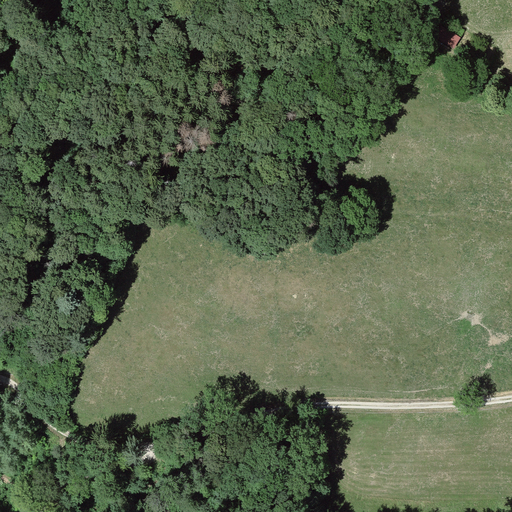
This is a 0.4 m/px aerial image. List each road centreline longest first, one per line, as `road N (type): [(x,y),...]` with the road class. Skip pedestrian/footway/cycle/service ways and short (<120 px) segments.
road 1 (track): [(511,396),(316,405),(125,447),(76,441),(0,376)]
road 2 (track): [(43,511),(45,496),(62,482),(129,462),(150,444)]
